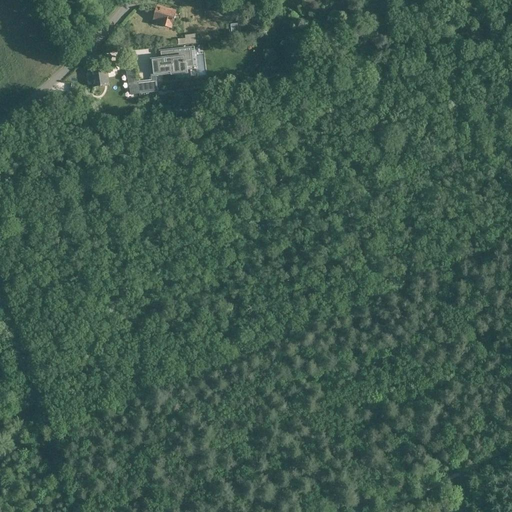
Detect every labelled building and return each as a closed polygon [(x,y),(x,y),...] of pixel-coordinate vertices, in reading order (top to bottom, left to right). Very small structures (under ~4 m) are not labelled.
[(176,11),(158,5),(153,20),(161,22),(160,25),(172,28),(176,11)] [(229,27),(230,37),(240,36),(239,26),(229,27)] [(178,39),(179,45),(197,43),(196,34),(185,35),(185,39),(178,39)] [(157,63),(152,63),(154,75),(185,71),(184,63),(186,63),(186,61),(191,60),(190,49),(161,52),(161,59),(157,60),(157,63)] [(105,67),(91,70),(93,87),(107,85),(105,67)] [(126,89),(108,92),(110,100),(128,97),(127,93),(126,89)] [(136,90),(129,92),(130,99),(138,97),(136,90)]
